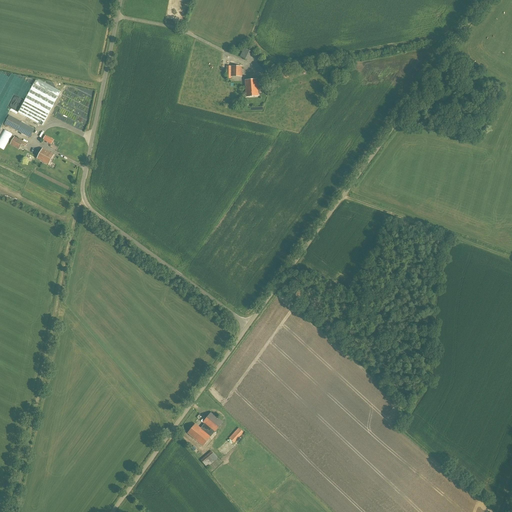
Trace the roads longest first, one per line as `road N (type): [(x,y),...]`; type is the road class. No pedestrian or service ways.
road 1 (unclassified): [(248,325),(91,210),(82,195),(119,0)]
road 2 (tertiary): [(248,325),(484,0)]
road 3 (track): [(84,200),(14,511)]
road 4 (tertiary): [(113,511),(248,325)]
road 5 (track): [(511,257),(342,195)]
